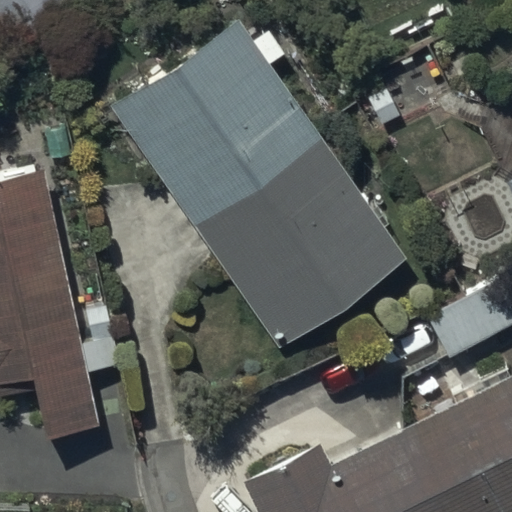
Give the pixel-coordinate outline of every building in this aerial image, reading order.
[(81,0),(0,0),(0,32),(9,49),(85,7),(81,0)] [(192,211),(311,127),(227,8),(108,92),(192,211)] [(311,127),(192,211),(275,329),(395,245),(311,127)] [(0,399),(32,393),(44,444),(103,431),(40,163),(0,172),(0,399)] [(449,347),(511,310),(511,286),(503,270),(428,308),(449,347)] [(511,389),(502,369),(390,425),(433,511),(490,511),(511,501),(511,389)] [(433,511),(390,425),(326,457),(312,429),(237,467),(261,511),(433,511)]
